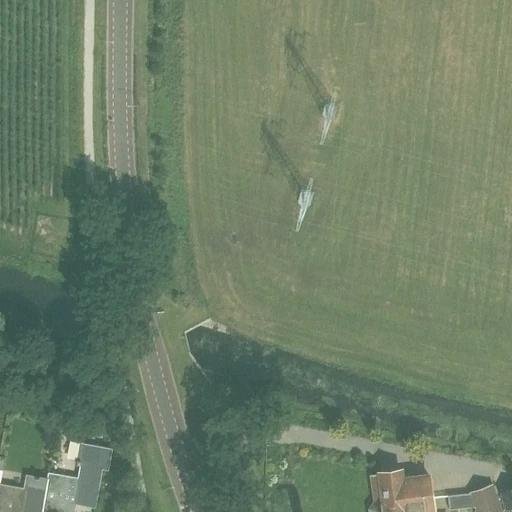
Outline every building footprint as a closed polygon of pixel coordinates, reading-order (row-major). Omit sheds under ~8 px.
[(78,478),(55,474),(57,460),(52,459),(49,473),(48,479),(42,511),(74,511),(76,504),(96,507),(103,469),(109,470),(113,449),(80,443),(76,465),(80,466),(78,478)] [(3,470),(0,469),(0,511),(42,511),(48,479),(27,475),(24,489),(1,485),(3,470)] [(434,511),(433,497),(430,475),(403,479),(402,470),(380,474),(383,501),(375,511),(434,511)] [(503,511),(503,510),(493,483),(470,492),(471,493),(449,496),(450,509),(475,507),(476,511),(503,511)] [(505,509),(503,510),(503,511),(509,511),(511,511),(511,488),(500,492),(505,509)]
